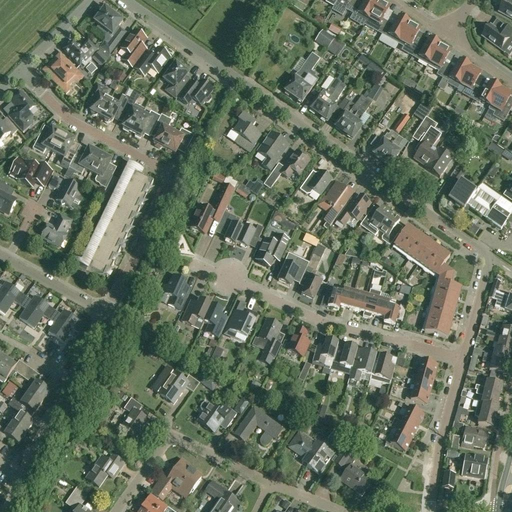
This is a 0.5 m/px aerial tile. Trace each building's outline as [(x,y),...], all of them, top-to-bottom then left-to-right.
[(353,0),(335,0),(337,1),(335,5),(345,10),(351,14),(358,2),(353,0)] [(358,2),(351,14),(367,23),(378,3),(374,1),(374,0),(366,0),(363,5),(358,2)] [(511,4),(506,1),(505,2),(503,1),(500,8),(502,9),(499,13),(511,20),(511,4)] [(378,3),(367,23),(378,29),(376,32),(381,35),(388,24),(382,21),(389,9),(378,3)] [(95,23),(99,27),(97,29),(105,35),(108,31),(114,35),(115,36),(119,31),(117,30),(122,23),(123,23),(122,22),(105,10),(104,9),(104,10),(99,17),(98,16),(96,16),(94,19),(94,21),(95,22),(94,22),(94,23),(95,23)] [(398,45),(409,25),(405,23),(406,21),(399,17),(394,27),(388,24),(381,35),(398,45)] [(409,25),(398,45),(403,48),(401,51),(412,57),(419,46),(413,43),(419,31),(409,25)] [(511,44),(511,32),(507,29),(503,35),(491,26),(488,30),(486,29),(482,35),(484,36),(483,38),(505,54),(511,44)] [(341,31),(337,28),(333,34),(338,37),(341,31)] [(326,50),(333,39),(322,31),(314,41),(326,50)] [(146,51),(141,47),(146,40),(135,32),(121,50),(128,55),(123,62),(132,69),(146,51)] [(107,45),(104,43),(101,48),(110,55),(121,41),(115,36),(114,35),(107,45)] [(335,38),(331,44),(342,51),(345,45),(335,38)] [(428,66),(439,47),(435,44),(436,43),(430,39),(424,49),(419,46),(412,57),(428,66)] [(90,58),(98,51),(88,40),(87,41),(82,46),(83,47),(80,50),(72,42),(63,51),(79,67),(84,63),(87,66),(91,61),(90,58)] [(442,79),(449,68),(443,64),(450,53),(439,47),(428,66),(439,72),(437,76),(442,79)] [(147,53),(145,56),(134,70),(144,77),(150,69),(157,74),(169,59),(158,50),(152,57),(147,53)] [(108,60),(99,52),(93,58),(102,67),(108,60)] [(284,92),(293,99),(294,97),(294,96),(310,73),(310,74),(320,60),(313,54),(298,75),(297,74),(294,79),(294,78),(284,92)] [(357,62),(362,65),(366,60),(361,56),(357,62)] [(55,59),(43,72),(66,95),(71,90),(69,88),(66,86),(74,78),(73,77),(77,73),(65,60),(61,65),(55,59)] [(457,91),(460,86),(470,69),(465,66),(466,64),(460,61),(454,71),(449,68),(442,79),(448,82),(446,85),(457,91)] [(366,70),(371,74),(376,68),(371,64),(366,70)] [(166,92),(167,93),(176,100),(186,87),(190,81),(186,77),(188,74),(183,71),(183,69),(179,66),(177,66),(175,65),(163,80),(170,86),(166,92)] [(470,69),(460,86),(465,89),(462,95),(473,101),(479,89),(474,86),(480,75),(470,69)] [(294,97),(293,99),(301,104),(311,90),(318,79),(310,74),(310,73),(294,96),(294,97)] [(121,74),(116,80),(122,85),(127,79),(121,74)] [(377,83),(381,86),(388,77),(384,74),(377,83)] [(340,75),(336,82),(340,85),(345,78),(340,75)] [(309,110),(318,116),(340,85),(335,81),(326,93),(324,91),(319,96),(316,100),(309,110)] [(192,82),(179,100),(187,106),(189,103),(193,105),(195,105),(196,103),(201,107),(205,102),(206,103),(209,103),(211,99),(211,97),(209,96),(213,91),(200,82),(197,86),(192,82)] [(412,83),(409,89),(414,92),(417,86),(412,83)] [(490,108),(500,90),(496,88),(497,86),(490,83),(485,93),(479,89),(473,101),(478,104),(480,102),(486,106),(490,108)] [(97,116),(101,118),(110,101),(105,99),(109,92),(97,85),(87,105),(92,108),(90,112),(90,113),(90,114),(91,115),(91,116),(92,117),(93,117),(94,117),(95,117),(96,117),(97,116)] [(345,88),(340,85),(318,116),(326,122),(336,108),(332,106),(345,88)] [(314,90),(310,96),(316,100),(319,96),(320,95),(314,90)] [(503,123),(510,111),(504,108),(511,96),(500,90),(490,108),(489,110),(495,113),(493,117),(503,123)] [(427,93),(424,98),(429,101),(432,96),(427,93)] [(29,113),(35,108),(22,94),(11,104),(17,110),(9,117),(23,133),(28,128),(24,124),(32,117),(29,113)] [(123,114),(129,102),(118,96),(114,104),(110,101),(101,118),(104,120),(104,121),(104,122),(105,123),(105,124),(106,124),(107,125),(108,124),(109,124),(110,124),(111,123),(111,124),(114,119),(118,111),(123,114)] [(334,128),(343,134),(359,110),(362,106),(365,100),(361,97),(354,106),(345,99),(337,110),(342,113),(344,115),(334,128)] [(132,133),(142,115),(132,110),(136,102),(130,99),(129,102),(123,114),(128,117),(122,128),(124,129),(123,131),(128,133),(129,132),(132,133)] [(372,104),(365,100),(362,106),(359,110),(343,134),(351,140),(361,126),(363,128),(370,118),(364,114),(372,104)] [(422,104),(413,116),(423,123),(426,119),(431,110),(422,104)] [(148,118),(142,115),(132,133),(136,135),(135,137),(140,140),(141,138),(143,139),(148,127),(154,130),(160,117),(150,112),(148,118)] [(232,132),(234,133),(239,137),(239,138),(235,144),(250,154),(255,147),(253,146),(261,136),(251,129),(256,123),(244,114),(239,121),(241,123),(237,128),(234,132),(232,131),(228,136),(229,136),(232,132)] [(404,115),(393,131),(398,135),(400,136),(409,122),(408,121),(409,119),(404,115)] [(161,116),(160,117),(154,130),(159,133),(153,144),(155,145),(155,147),(160,150),(162,148),(163,149),(172,133),(167,130),(172,122),(161,116)] [(0,121),(0,141),(1,142),(10,134),(12,136),(18,131),(6,119),(1,123),(0,121)] [(423,123),(411,139),(412,139),(417,143),(421,138),(424,135),(425,136),(414,152),(417,154),(413,159),(425,168),(424,169),(439,179),(452,160),(438,150),(437,151),(433,148),(441,136),(434,131),(436,127),(437,126),(426,119),(423,123)] [(46,139),(40,136),(32,150),(43,155),(46,150),(53,153),(64,133),(61,132),(58,131),(55,130),(51,129),(50,131),(46,139)] [(181,144),(188,148),(194,137),(181,130),(178,136),(172,133),(163,149),(166,151),(166,153),(171,156),(173,154),(175,155),(181,144)] [(373,155),(381,161),(398,137),(392,132),(388,137),(386,136),(373,155)] [(69,151),(74,141),(72,139),(69,137),(67,135),(64,133),(53,153),(60,157),(57,165),(68,170),(76,155),(75,155),(69,151)] [(267,160),(263,167),(270,172),(274,165),(288,147),(271,134),(261,148),(258,153),(267,160)] [(498,142),(501,137),(497,134),(495,134),(492,138),(498,142)] [(403,141),(398,137),(381,161),(389,167),(400,153),(396,150),(403,141)] [(84,170),(90,173),(101,153),(95,150),(94,152),(88,149),(81,162),(74,159),(69,169),(81,176),(84,170)] [(280,175),(287,180),(293,173),(298,177),(302,172),(310,162),(297,152),(291,160),(292,161),(289,165),(288,164),(280,175)] [(107,156),(101,153),(90,173),(97,177),(95,181),(95,183),(99,185),(100,186),(105,189),(112,177),(105,173),(111,161),(106,158),(107,156)] [(43,188),(45,184),(51,173),(37,165),(35,168),(27,164),(26,166),(17,161),(10,175),(19,180),(18,181),(32,189),(35,183),(43,188)] [(116,259),(117,258),(120,251),(118,250),(120,245),(123,246),(127,238),(124,236),(127,231),(129,232),(133,224),(131,223),(133,218),(136,219),(140,210),(137,209),(140,204),(142,205),(146,197),(144,196),(146,191),(149,192),(153,183),(136,175),(138,172),(141,174),(142,172),(138,170),(130,166),(131,167),(84,265),(79,262),(79,263),(79,262),(77,265),(78,265),(86,270),(86,269),(104,278),(105,277),(107,272),(110,273),(113,265),(114,265),(111,263),(114,258),(116,259)] [(313,172),(303,186),(300,191),(306,195),(310,195),(313,191),(320,197),(323,192),(332,180),(330,178),(328,173),(323,173),(320,172),(317,176),(313,172)] [(466,206),(475,193),(462,184),(468,176),(461,172),(455,180),(459,183),(454,191),(450,196),(447,200),(454,205),(463,211),(466,206)] [(279,178),(273,173),(263,186),(270,191),(279,178)] [(63,188),(60,192),(56,201),(61,204),(62,207),(65,206),(70,208),(80,190),(65,182),(65,183),(54,177),(48,188),(54,191),(58,185),(63,188)] [(112,177),(105,189),(99,202),(86,228),(91,231),(118,180),(112,177)] [(0,183),(0,211),(8,215),(15,202),(6,197),(10,189),(0,183)] [(322,197),(316,206),(329,215),(328,216),(325,219),(326,224),(329,226),(330,227),(335,220),(339,215),(347,203),(340,198),(346,190),(337,184),(327,196),(325,199),(322,197)] [(470,209),(485,220),(499,230),(501,231),(511,213),(511,205),(501,198),(485,187),(482,184),(475,193),(466,206),(470,209)] [(204,236),(212,220),(220,224),(224,213),(232,196),(235,190),(225,186),(212,213),(200,207),(190,229),(204,236)] [(511,191),(511,194),(506,191),(503,196),(511,202),(511,191)] [(352,199),(349,204),(341,215),(337,221),(345,227),(346,224),(353,229),(363,215),(365,216),(368,212),(366,211),(370,205),(365,201),(366,200),(362,197),(360,198),(357,202),(352,199)] [(378,231),(390,215),(381,208),(373,219),(368,215),(360,226),(368,232),(370,231),(373,227),(378,231)] [(230,229),(226,238),(224,242),(236,247),(236,245),(243,230),(236,227),(240,220),(224,213),(220,224),(219,224),(230,229)] [(286,218),(275,213),(271,222),(293,232),(296,226),(285,221),(286,218)] [(400,222),(390,215),(378,231),(384,235),(381,239),(382,241),(387,245),(389,247),(390,247),(397,236),(392,232),(400,222)] [(60,217),(55,226),(53,229),(48,226),(41,239),(48,242),(47,243),(53,246),(54,245),(60,249),(66,236),(64,235),(71,223),(60,217)] [(247,250),(249,246),(253,237),(258,240),(263,229),(258,226),(254,233),(243,228),(243,230),(236,245),(247,250)] [(394,247),(392,249),(406,259),(406,260),(411,264),(411,263),(423,271),(422,272),(427,276),(428,275),(436,280),(433,289),(432,289),(430,295),(432,296),(428,308),(427,308),(425,315),(426,315),(422,332),(424,333),(434,336),(439,337),(447,339),(461,290),(450,286),(453,274),(442,266),(449,257),(408,227),(404,232),(394,247)] [(269,268),(273,260),(278,263),(288,242),(277,237),(273,245),(265,242),(256,261),(269,268)] [(312,258),(307,269),(312,271),(301,296),(313,301),(322,282),(314,279),(316,273),(315,272),(321,259),(326,250),(317,246),(313,255),(312,258)] [(307,269),(312,258),(307,255),(303,263),(296,259),(292,267),(286,265),(278,282),(290,287),(296,274),(303,277),(307,269)] [(383,258),(380,262),(387,266),(389,263),(390,262),(383,258)] [(381,279),(381,278),(385,279),(386,273),(383,272),(382,274),(375,272),(373,280),(375,280),(381,279)] [(186,298),(190,290),(184,287),(185,283),(173,278),(168,288),(164,286),(161,294),(171,299),(168,307),(180,312),(186,298)] [(500,283),(495,281),(489,299),(494,300),(500,283)] [(0,306),(13,288),(6,283),(2,288),(0,286),(0,306)] [(338,311),(339,307),(343,290),(339,289),(336,290),(335,293),(331,292),(333,287),(327,286),(322,300),(328,302),(327,308),(338,311)] [(13,288),(0,306),(0,312),(4,316),(14,303),(19,307),(26,298),(13,288)] [(343,290),(339,307),(349,310),(353,293),(343,290)] [(364,296),(353,293),(349,310),(363,314),(368,297),(364,296)] [(511,297),(499,294),(497,301),(494,308),(511,313),(511,297)] [(19,319),(26,324),(42,302),(35,297),(32,302),(26,298),(19,307),(25,311),(19,319)] [(371,316),(374,317),(378,301),(368,297),(363,314),(362,318),(368,320),(370,319),(371,316)] [(197,305),(191,303),(181,323),(194,329),(196,325),(201,327),(199,331),(200,331),(211,306),(209,306),(210,305),(209,303),(205,301),(203,301),(203,303),(199,301),(197,305)] [(389,304),(378,301),(374,317),(384,320),(389,304)] [(42,302),(26,324),(34,330),(43,316),(49,320),(55,312),(42,302)] [(389,304),(384,320),(382,324),(393,327),(395,321),(401,323),(405,308),(399,307),(398,311),(394,310),(395,307),(393,305),(389,304)] [(227,319),(221,317),(223,312),(211,307),(211,306),(200,331),(203,324),(209,326),(205,334),(208,335),(218,339),(227,319)] [(49,333),(56,338),(71,316),(65,311),(62,316),(55,312),(49,320),(55,325),(49,333)] [(247,312),(245,317),(244,318),(242,317),(242,316),(235,312),(224,335),(234,339),(237,334),(247,339),(257,316),(247,312)] [(85,326),(71,316),(56,338),(63,343),(72,331),(79,335),(85,326)] [(267,321),(259,339),(266,342),(267,345),(264,352),(263,354),(264,354),(261,359),(260,362),(270,366),(273,359),(274,359),(280,346),(274,343),(278,334),(281,327),(267,321)] [(486,336),(494,338),(511,342),(511,331),(496,328),(495,333),(487,331),(486,336)] [(303,358),(309,344),(303,341),(307,334),(296,329),(286,351),(305,360),(303,363),(303,364),(305,360),(303,358)] [(165,331),(160,340),(166,343),(171,334),(165,331)] [(498,344),(496,350),(510,353),(511,354),(511,351),(511,342),(494,338),(493,343),(498,344)] [(315,352),(312,363),(311,367),(312,363),(324,366),(331,368),(333,361),(334,358),(338,344),(325,341),(323,350),(316,348),(315,352)] [(352,369),(357,351),(357,350),(345,346),(341,359),(334,358),(333,361),(331,368),(331,371),(343,375),(345,367),(352,369)] [(472,355),(483,358),(507,364),(510,353),(496,350),(494,349),(492,356),(484,354),(484,352),(473,350),(472,355)] [(371,376),(375,360),(376,356),(357,351),(352,369),(349,381),(358,383),(361,374),(371,376)] [(220,358),(213,354),(211,360),(218,364),(220,358)] [(380,357),(379,361),(378,363),(375,362),(376,360),(375,360),(371,376),(369,381),(370,381),(371,376),(383,380),(382,385),(390,387),(395,368),(394,368),(393,371),(388,369),(391,360),(380,357)] [(504,375),(507,364),(483,358),(482,362),(491,364),(489,371),(491,371),(489,377),(501,380),(502,374),(504,375)] [(13,371),(19,376),(26,367),(20,362),(16,367),(5,359),(0,366),(0,382),(3,385),(6,381),(13,371)] [(419,372),(435,376),(438,366),(416,360),(415,366),(420,367),(419,372)] [(304,383),(311,367),(306,364),(298,380),(304,383)] [(30,370),(26,367),(19,376),(24,379),(30,370)] [(30,370),(24,379),(28,382),(35,373),(30,370)] [(412,376),(411,380),(432,386),(435,376),(419,372),(417,377),(412,376)] [(34,386),(28,394),(42,404),(50,393),(38,384),(42,378),(35,373),(28,382),(34,386)] [(189,377),(185,382),(173,373),(158,394),(173,405),(185,388),(193,394),(199,384),(189,377)] [(475,390),(477,390),(479,391),(499,396),(502,386),(500,386),(501,380),(489,377),(488,381),(487,381),(485,388),(476,386),(475,390)] [(409,385),(414,387),(413,391),(429,396),(432,386),(411,380),(409,385)] [(10,383),(2,394),(8,399),(16,388),(10,383)] [(252,383),(249,389),(258,393),(261,388),(252,383)] [(113,387),(109,392),(116,397),(120,392),(113,387)] [(499,396),(479,391),(477,390),(476,395),(483,396),(481,403),(496,407),(499,396)] [(427,406),(429,396),(413,391),(412,397),(407,395),(405,401),(427,406)] [(11,402),(23,411),(32,417),(34,414),(35,415),(42,404),(28,394),(22,403),(14,398),(11,402)] [(299,398),(297,404),(304,406),(306,400),(299,398)] [(135,439),(141,430),(143,427),(146,429),(150,423),(138,414),(142,407),(132,399),(124,409),(132,415),(121,429),(135,439)] [(244,399),(238,408),(244,413),(251,404),(244,399)] [(404,418),(419,425),(424,416),(409,409),(404,406),(405,405),(400,403),(398,407),(402,410),(402,411),(406,414),(404,418)] [(475,412),(495,417),(498,407),(496,407),(481,403),(478,403),(475,412)] [(214,434),(222,423),(228,428),(236,415),(224,406),(219,413),(210,406),(209,406),(208,405),(207,405),(206,406),(205,406),(204,407),(204,408),(203,408),(203,409),(203,410),(204,411),(204,412),(205,413),(198,422),(214,434)] [(319,417),(324,419),(327,408),(322,406),(319,417)] [(265,433),(260,441),(259,442),(259,443),(259,445),(259,446),(260,448),(262,448),(263,449),(265,449),(267,448),(268,447),(273,439),(276,441),(283,430),(253,409),(234,436),(245,443),(256,427),(265,433)] [(453,423),(458,424),(462,410),(457,409),(453,423)] [(12,425),(26,435),(34,423),(30,420),(32,417),(23,411),(21,414),(20,413),(12,425)] [(495,417),(475,412),(474,417),(479,418),(478,425),(493,428),(495,417)] [(397,420),(395,425),(414,435),(419,425),(404,418),(402,423),(397,420)] [(7,432),(2,429),(0,431),(0,442),(5,436),(18,445),(26,435),(12,425),(7,432)] [(392,429),(397,432),(395,436),(410,444),(414,435),(395,425),(392,429)] [(463,439),(461,447),(471,449),(472,445),(483,448),(484,442),(486,435),(484,434),(466,430),(463,439)] [(318,476),(333,455),(317,443),(315,445),(299,434),(289,448),(305,460),(302,464),(318,476)] [(410,444),(395,436),(392,441),(388,438),(385,443),(405,453),(410,444)] [(345,449),(342,453),(334,464),(346,473),(340,481),(361,497),(372,482),(350,467),(355,461),(350,458),(352,454),(345,449)] [(448,451),(447,458),(456,460),(457,453),(448,451)] [(465,456),(462,477),(484,481),(488,460),(465,456)] [(110,474),(116,478),(124,466),(113,458),(109,463),(102,459),(87,480),(99,489),(110,474)] [(152,495),(163,502),(171,491),(186,501),(202,478),(189,469),(190,468),(182,462),(178,467),(174,464),(152,495)] [(455,475),(444,474),(442,488),(453,489),(455,475)] [(206,492),(218,500),(233,511),(234,511),(236,511),(241,506),(226,495),(228,492),(213,482),(206,492)] [(86,511),(81,508),(88,497),(77,489),(66,505),(75,511),(86,511)] [(172,511),(169,509),(151,496),(139,511),(172,511)] [(232,511),(233,511),(218,500),(209,511),(232,511)] [(467,501),(457,500),(456,511),(466,506),(467,501)]
